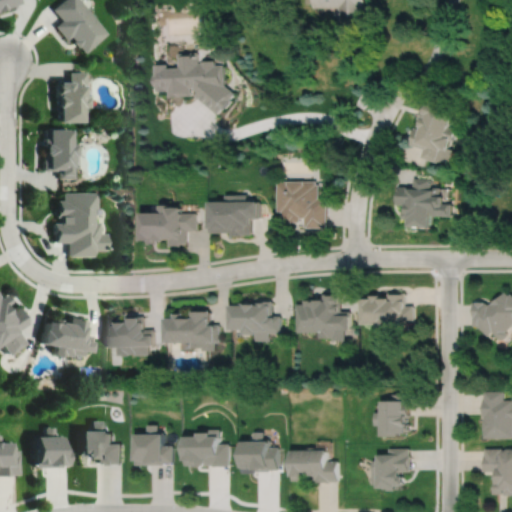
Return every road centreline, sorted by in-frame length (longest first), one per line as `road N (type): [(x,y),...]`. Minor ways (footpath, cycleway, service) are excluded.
road 1 (residential): [(8,58),(8,222),(38,272),(68,283),(114,283),(356,258)]
road 2 (residential): [(446,257),(448,511)]
road 3 (residential): [(356,258),(364,162),(394,96)]
road 4 (residential): [(356,258),(511,256)]
road 5 (residential): [(195,511),(63,511)]
